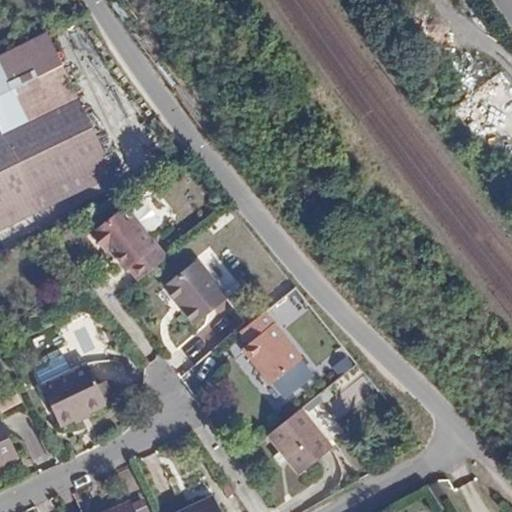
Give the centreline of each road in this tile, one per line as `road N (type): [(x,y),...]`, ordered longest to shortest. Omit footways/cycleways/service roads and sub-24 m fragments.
road 1 (residential): [(91,0),(161,108),(462,439)]
road 2 (residential): [(0,501),(187,406)]
road 3 (unknown): [(187,406),(105,292)]
road 4 (residential): [(462,439),(342,511)]
